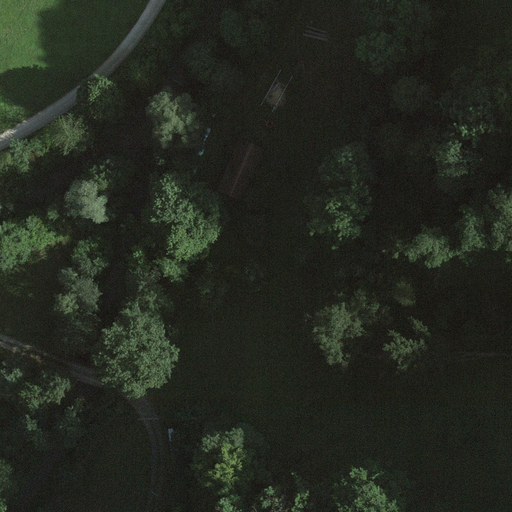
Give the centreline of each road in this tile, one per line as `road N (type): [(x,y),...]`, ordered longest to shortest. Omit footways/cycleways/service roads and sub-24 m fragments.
road 1 (track): [(138,400),(222,137),(245,109)]
road 2 (track): [(152,511),(167,446),(157,419),(138,400),(0,342)]
road 3 (track): [(0,144),(63,108),(125,55),(160,0)]
